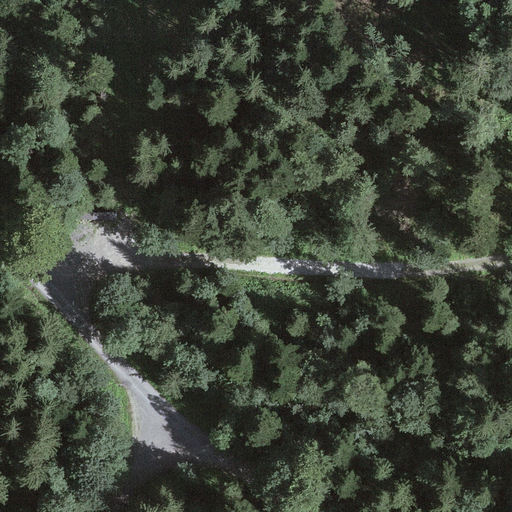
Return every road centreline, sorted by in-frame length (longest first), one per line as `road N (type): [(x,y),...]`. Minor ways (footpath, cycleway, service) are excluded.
road 1 (track): [(0,244),(176,429),(103,511)]
road 2 (unclassified): [(176,429),(302,511)]
